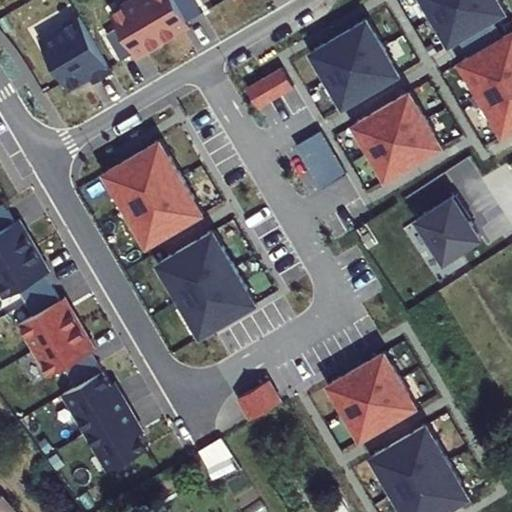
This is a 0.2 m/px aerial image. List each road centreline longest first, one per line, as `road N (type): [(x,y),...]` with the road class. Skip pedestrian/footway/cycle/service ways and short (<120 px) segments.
road 1 (residential): [(40,157),(184,401),(344,307),(201,63)]
road 2 (residential): [(40,157),(201,63)]
road 3 (residential): [(201,63),(309,0)]
